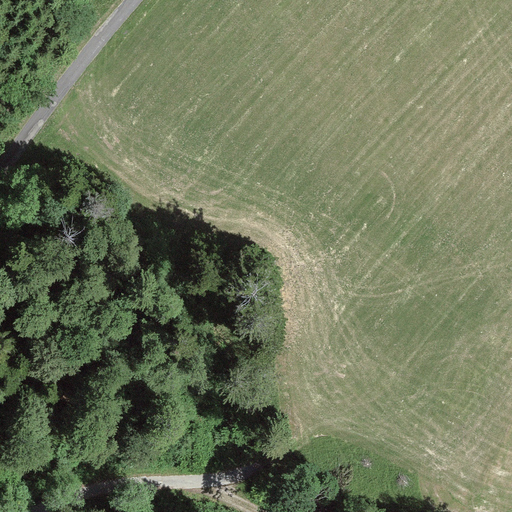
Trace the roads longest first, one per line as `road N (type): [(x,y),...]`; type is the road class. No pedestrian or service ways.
road 1 (residential): [(138,0),(44,117),(0,195)]
road 2 (track): [(61,511),(117,493),(220,481),(289,511)]
